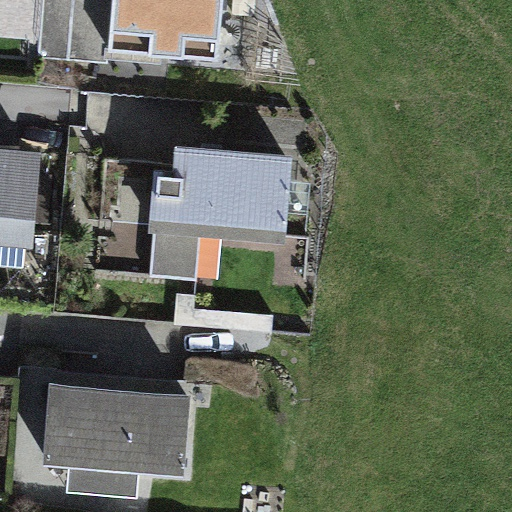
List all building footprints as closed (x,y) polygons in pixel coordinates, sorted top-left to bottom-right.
[(0,0),(0,37),(40,40),(42,0),(0,0)] [(228,0),(42,0),(40,40),(38,57),(108,63),(109,53),(223,62),(228,0)] [(293,151),(176,141),(175,164),(154,163),(149,230),(153,230),(150,276),(197,280),(201,234),(286,240),(293,151)] [(44,148),(0,143),(0,243),(35,246),(44,148)] [(190,391),(50,379),(43,460),(69,462),(67,492),(138,498),(140,467),(183,471),(190,391)]
